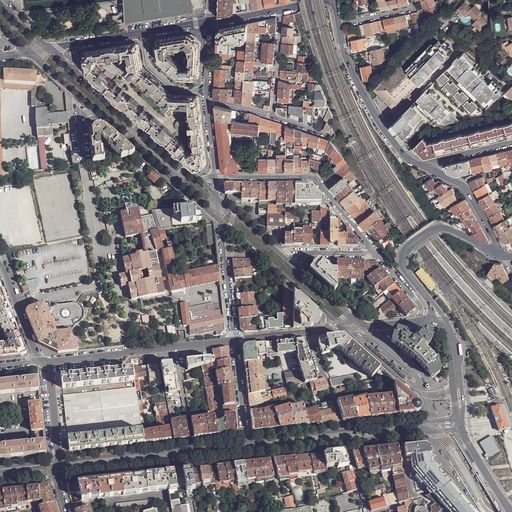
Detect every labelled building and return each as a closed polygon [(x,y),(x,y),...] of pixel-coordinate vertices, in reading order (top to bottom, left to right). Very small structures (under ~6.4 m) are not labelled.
[(11,0),(22,10),(21,0),(11,0)] [(123,0),(123,2),(122,3),(121,2),(121,3),(123,3),(124,12),(122,12),(121,12),(121,13),(122,13),(124,13),(124,23),(193,11),(191,0),(123,0)] [(263,0),(249,0),(250,2),(251,10),(254,9),(265,7),(263,0)] [(381,10),(391,8),(390,1),(386,2),(384,2),(383,0),(378,0),(379,3),(380,8),(381,10)] [(425,4),(426,8),(439,4),(440,4),(439,1),(435,2),(433,0),(424,0),(423,0),(425,4)] [(232,14),(234,1),(217,4),(217,10),(217,17),(232,14)] [(487,23),(480,16),(483,13),(474,5),(472,8),(465,1),(453,13),(460,20),(466,13),(467,13),(468,13),(473,18),(475,21),(468,28),(475,35),(487,23)] [(426,16),(427,16),(429,21),(432,18),(431,14),(436,12),(437,11),(437,9),(439,8),(439,7),(439,4),(426,8),(427,11),(426,12),(426,13),(425,13),(424,14),(425,15),(425,16),(426,16)] [(94,27),(113,23),(112,16),(108,16),(108,14),(107,12),(106,11),(105,10),(103,9),(101,8),(100,8),(87,10),(87,14),(92,13),(94,27)] [(414,13),(412,13),(415,25),(421,23),(418,12),(414,13)] [(45,28),(58,27),(57,14),(45,14),(45,28)] [(296,23),(293,15),(284,16),(284,22),(283,27),(293,27),(293,24),(290,24),(290,22),(296,23)] [(413,38),(405,15),(398,17),(393,18),(396,29),(403,27),(404,31),(406,31),(408,39),(407,39),(408,42),(413,38)] [(272,19),(268,20),(267,33),(272,33),(275,34),(276,18),(272,19)] [(388,19),(383,20),(386,31),(393,29),(396,29),(393,18),(388,19)] [(267,33),(268,20),(263,21),(259,21),(258,32),(267,33)] [(381,20),(364,24),(366,35),(383,31),(381,20)] [(256,32),(258,32),(259,21),(253,22),(248,23),(248,31),(256,32)] [(246,40),(246,39),(247,39),(248,31),(248,23),(238,25),(222,29),(218,34),(218,39),(217,49),(230,50),(230,42),(232,42),(234,45),(243,43),(243,40),(244,39),(245,41),(246,40)] [(283,31),(283,35),(293,36),(294,27),(293,27),(283,27),(283,31)] [(256,42),(256,32),(248,31),(247,39),(247,41),(256,42)] [(349,34),(347,34),(349,41),(356,39),(355,36),(357,36),(356,32),(349,34)] [(199,72),(200,67),(201,42),(191,34),(178,36),(162,39),(157,40),(156,41),(156,43),(156,45),(157,51),(156,51),(157,55),(158,60),(161,62),(176,75),(179,78),(184,78),(184,79),(188,79),(194,79),(196,79),(197,79),(198,78),(199,76),(199,72)] [(282,39),(282,44),(294,45),(295,36),(293,36),(283,35),(282,39)] [(368,41),(367,37),(356,39),(349,41),(350,46),(350,49),(353,48),(353,49),(357,48),(363,47),(366,46),(365,41),(368,41)] [(418,84),(419,85),(454,49),(450,45),(449,45),(447,47),(445,45),(444,46),(442,44),(438,40),(434,45),(428,51),(429,52),(418,63),(417,62),(408,72),(407,73),(399,65),(374,90),(382,98),(394,109),(418,84)] [(255,52),(256,42),(247,41),(246,51),(255,52)] [(507,41),(501,44),(503,48),(506,46),(511,56),(511,55),(511,42),(509,44),(507,41)] [(261,45),(263,45),(263,52),(262,62),(273,63),(273,61),(274,46),(275,43),(261,42),(261,45)] [(94,81),(105,91),(131,113),(158,137),(182,158),(195,170),(206,164),(202,125),(199,99),(198,98),(198,97),(196,96),(175,95),(175,96),(171,96),(165,90),(165,89),(155,80),(148,74),(148,75),(145,73),(141,69),(141,67),(141,66),(142,66),(140,55),(139,54),(138,48),(138,46),(137,45),(137,44),(136,44),(135,43),(105,48),(86,52),(85,52),(84,54),(84,56),(85,72),(87,75),(94,81)] [(406,70),(408,72),(417,62),(418,63),(429,52),(428,51),(434,45),(432,43),(406,70)] [(294,45),(282,44),(282,48),(281,53),(297,54),(297,45),(294,45)] [(384,55),(382,48),(378,49),(371,51),(371,55),(372,58),(384,55)] [(236,58),(228,57),(229,55),(234,56),(234,53),(231,53),(232,50),(230,50),(217,49),(217,53),(217,58),(221,59),(224,59),(236,60),(236,58)] [(246,51),(238,51),(237,60),(246,61),(246,51)] [(246,51),(246,61),(254,61),(255,52),(246,51)] [(423,93),(390,127),(403,143),(404,142),(406,139),(408,141),(429,120),(435,126),(480,114),(502,92),(499,89),(497,91),(489,83),(481,76),(470,65),(472,63),(466,58),(467,57),(463,53),(459,56),(458,55),(453,61),(454,62),(437,79),(433,83),(432,82),(422,92),(423,93)] [(385,62),(384,55),(372,58),(373,62),(374,64),(385,62)] [(308,72),(308,63),(309,64),(307,57),(298,56),(297,71),(299,72),(305,72),(308,72)] [(484,73),(467,57),(466,58),(472,63),(470,65),(481,76),(484,73)] [(245,70),(246,61),(237,60),(237,70),(245,70)] [(254,61),(246,61),(245,70),(253,71),(253,70),(273,71),(273,68),(273,63),(262,62),(254,61)] [(373,74),(371,65),(361,67),(362,76),(364,81),(369,80),(370,79),(370,76),(371,76),(371,75),(373,74)] [(236,77),(233,77),(233,75),(231,75),(231,73),(229,73),(229,69),(216,68),(215,73),(215,77),(228,78),(229,78),(230,79),(233,79),(234,79),(236,79),(244,80),(245,70),(237,70),(236,77)] [(253,71),(245,70),(244,80),(252,81),(253,71)] [(299,79),(299,75),(299,72),(297,71),(280,70),(280,74),(280,77),(283,78),(283,76),(286,76),(298,76),(297,79),(299,79)] [(4,71),(4,77),(0,77),(1,81),(36,84),(36,73),(4,71)] [(36,84),(36,87),(45,87),(45,83),(43,83),(41,81),(41,75),(40,73),(37,73),(36,73),(36,84)] [(321,91),(313,73),(311,73),(310,79),(310,78),(310,83),(309,84),(309,87),(309,90),(315,90),(321,91)] [(228,78),(215,77),(215,80),(214,85),(214,87),(225,88),(226,82),(228,82),(228,78)] [(244,90),(244,80),(236,79),(235,89),(244,90)] [(253,90),(253,81),(252,81),(244,80),(244,90),(252,90),(253,90)] [(492,80),(489,83),(497,91),(499,89),(500,88),(492,80)] [(279,81),(279,88),(295,89),(302,89),(302,85),(291,84),(291,85),(279,81)] [(235,89),(235,96),(232,96),(232,89),(225,88),(214,87),(214,93),(213,99),(219,100),(225,101),(238,102),(243,103),(244,90),(235,89)] [(278,101),(278,103),(289,104),(289,102),(294,102),(295,89),(279,88),(278,101)] [(251,106),(252,90),(244,90),(243,103),(251,106)] [(325,105),(325,100),(321,91),(315,90),(315,105),(325,105)] [(505,93),(503,95),(509,101),(511,98),(505,93)] [(68,124),(67,113),(48,115),(47,104),(36,105),(36,108),(36,120),(39,154),(42,171),(47,170),(44,141),(46,141),(46,137),(47,137),(50,137),(54,138),(52,125),(68,124)] [(216,112),(216,119),(228,120),(232,121),(233,110),(215,106),(216,112)] [(296,116),(303,119),(304,107),(300,107),(289,106),(289,113),(288,114),(296,116)] [(303,123),(307,124),(308,115),(313,115),(313,111),(314,111),(314,107),(314,106),(304,106),(304,107),(303,119),(303,123)] [(287,113),(287,111),(287,108),(277,108),(277,111),(277,112),(279,115),(288,118),(288,114),(289,113),(287,113)] [(330,122),(333,118),(329,109),(323,122),(322,122),(319,129),(324,130),(327,123),(327,124),(330,122)] [(261,118),(251,114),(250,123),(261,125),(261,118)] [(264,119),(261,118),(261,125),(261,131),(269,132),(269,120),(264,119)] [(228,120),(216,119),(222,172),(238,172),(237,159),(236,158),(234,158),(232,158),(228,120)] [(233,131),(234,121),(232,121),(228,120),(232,158),(234,158),(232,132),(255,135),(261,136),(261,134),(233,131)] [(273,122),(269,120),(269,132),(271,132),(270,144),(275,144),(274,150),(278,150),(278,143),(278,139),(278,135),(278,123),(273,122)] [(261,125),(250,123),(248,123),(234,121),(233,131),(261,134),(261,131),(261,125)] [(89,128),(93,162),(105,160),(105,159),(104,159),(103,149),(102,149),(101,147),(100,147),(100,138),(102,137),(104,139),(106,141),(105,143),(106,144),(108,142),(109,144),(109,145),(112,148),(115,152),(119,155),(121,156),(121,158),(131,156),(134,153),(128,147),(109,130),(100,123),(89,128)] [(332,128),(331,129),(327,124),(327,123),(324,130),(328,132),(332,133),(334,132),(332,128)] [(491,142),(508,137),(505,124),(498,126),(494,126),(494,127),(487,129),(491,142)] [(289,127),(286,126),(286,138),(295,140),(295,129),(289,127)] [(482,144),(491,142),(487,129),(481,130),(480,130),(476,131),(470,133),(473,146),(482,144)] [(465,148),(473,146),(470,133),(463,135),(463,134),(459,135),(459,136),(452,137),(455,150),(465,148)] [(313,135),(310,134),(310,135),(309,147),(318,147),(320,138),(313,135)] [(256,165),(256,168),(243,168),(243,172),(259,172),(260,158),(260,155),(261,136),(255,135),(254,147),(256,147),(256,153),(255,154),(254,165),(256,165)] [(453,151),(455,150),(452,137),(446,139),(445,138),(441,139),(441,140),(435,141),(438,154),(442,153),(453,151)] [(323,139),(320,138),(318,147),(327,150),(331,142),(323,139)] [(434,155),(438,154),(435,141),(427,143),(426,143),(427,142),(423,138),(414,147),(425,158),(434,155)] [(333,159),(340,153),(331,142),(327,150),(327,151),(333,159)] [(499,152),(497,153),(500,166),(510,163),(507,150),(499,152)] [(313,153),(310,152),(309,156),(309,161),(309,162),(315,164),(314,167),(316,167),(319,169),(320,166),(322,163),(324,158),(324,156),(317,154),(313,153)] [(336,172),(347,163),(340,153),(333,159),(338,165),(336,167),(323,178),(325,181),(336,172)] [(492,154),(489,155),(492,167),(493,166),(493,165),(496,164),(496,167),(500,166),(497,153),(492,154)] [(481,157),(484,169),(492,167),(489,155),(483,156),(481,157)] [(286,157),(277,157),(277,159),(277,172),(281,172),(286,172),(286,161),(286,157)] [(472,172),(484,169),(481,157),(474,158),(469,160),(472,171),(472,172)] [(269,158),(260,158),(259,172),(264,172),(268,172),(269,158)] [(277,159),(269,158),(268,172),(273,172),(277,172),(277,159)] [(131,159),(105,163),(106,168),(112,167),(116,167),(116,166),(132,164),(131,159)] [(446,165),(448,172),(455,175),(472,171),(469,160),(456,163),(446,165)] [(294,161),(286,161),(286,172),(290,172),(294,172),(294,161)] [(106,168),(105,163),(97,164),(96,166),(98,174),(102,174),(101,169),(106,168)] [(347,163),(336,172),(338,175),(342,172),(345,176),(347,175),(352,170),(347,163)] [(159,175),(154,170),(148,178),(154,184),(155,183),(158,185),(164,179),(159,175)] [(354,179),(357,177),(352,170),(347,175),(352,181),(354,179)] [(432,177),(425,181),(430,190),(433,188),(435,187),(442,182),(438,181),(435,183),(434,181),(433,178),(432,177)] [(472,188),(474,190),(484,184),(481,177),(477,178),(469,182),(472,188)] [(331,187),(339,181),(337,178),(335,180),(334,179),(328,184),(329,185),(331,187)] [(348,184),(343,178),(339,181),(331,187),(334,191),(336,194),(348,184)] [(435,187),(440,195),(451,188),(453,187),(447,185),(442,182),(435,187)] [(227,194),(241,194),(242,184),(224,184),(224,189),(225,194),(227,194)] [(241,200),(250,200),(251,184),(246,184),(242,184),(241,194),(241,200)] [(250,200),(259,200),(259,184),(254,184),(251,184),(250,200)] [(259,202),(268,202),(268,184),(266,184),(261,184),(259,184),(259,200),(259,202)] [(268,202),(276,202),(276,184),(271,184),(268,184),(268,202)] [(276,206),(285,206),(285,185),(281,185),(276,184),(276,202),(276,206)] [(285,206),(294,206),(294,196),(294,184),(288,185),(285,185),(285,206)] [(294,211),(294,214),(303,214),(312,214),(312,212),(312,185),(311,185),(301,185),(294,184),(294,196),(294,206),(294,211)] [(354,190),(349,184),(348,184),(336,194),(339,198),(341,200),(354,190)] [(363,194),(367,191),(362,184),(359,186),(357,188),(363,194)] [(484,184),(474,190),(478,197),(479,199),(490,193),(484,184)] [(316,190),(312,185),(312,212),(321,212),(321,196),(316,190)] [(131,201),(128,186),(121,188),(124,202),(131,201)] [(458,202),(456,200),(455,197),(453,193),(454,192),(451,188),(440,195),(438,196),(437,197),(444,207),(451,203),(453,205),(458,202)] [(359,197),(354,190),(341,200),(344,204),(347,207),(359,197)] [(495,202),(490,193),(479,199),(482,205),(484,208),(495,202)] [(367,201),(362,195),(359,197),(347,207),(348,209),(360,223),(375,211),(367,201)] [(321,196),(321,212),(321,219),(330,219),(330,213),(330,210),(326,210),(326,205),(326,201),(321,196)] [(375,211),(379,207),(372,197),(367,201),(375,211)] [(458,202),(453,205),(451,206),(454,211),(456,215),(458,213),(460,212),(462,211),(469,207),(464,199),(458,202)] [(500,210),(495,202),(484,208),(487,214),(489,217),(500,210)] [(268,213),(276,214),(276,210),(276,206),(268,205),(268,212),(268,213)] [(194,206),(177,208),(178,218),(183,223),(201,221),(200,214),(197,214),(197,210),(195,211),(194,206)] [(381,218),(385,215),(385,214),(380,207),(379,207),(375,211),(381,218)] [(464,214),(466,218),(473,214),(469,207),(462,211),(464,214)] [(178,218),(177,208),(173,209),(174,217),(176,217),(176,218),(181,223),(183,223),(178,218)] [(158,229),(153,214),(140,217),(139,209),(120,213),(125,237),(141,234),(142,241),(142,242),(143,245),(145,252),(144,253),(145,254),(155,252),(155,250),(156,249),(157,250),(164,247),(161,240),(167,238),(167,235),(166,235),(165,228),(158,229)] [(505,219),(500,210),(489,217),(492,223),(494,225),(505,219)] [(381,218),(375,211),(360,223),(363,227),(366,230),(370,227),(381,218)] [(285,233),(285,222),(285,219),(285,214),(276,214),(268,213),(268,215),(267,226),(280,227),(280,233),(280,244),(282,245),(285,245),(285,233)] [(336,243),(338,243),(338,234),(338,229),(338,223),(330,213),(330,219),(329,222),(329,223),(329,225),(329,231),(329,243),(336,243)] [(467,227),(470,225),(477,221),(473,214),(466,218),(464,220),(463,220),(461,221),(462,223),(463,224),(465,223),(467,227)] [(347,229),(347,227),(342,221),(338,216),(338,223),(338,229),(347,229)] [(389,230),(393,227),(388,222),(386,224),(381,218),(370,227),(381,241),(388,236),(387,234),(386,233),(389,230)] [(509,227),(505,219),(494,225),(497,231),(498,233),(509,227)] [(475,232),(482,229),(477,221),(470,225),(472,229),(475,232)] [(216,244),(214,224),(206,225),(208,245),(216,244)] [(511,228),(511,226),(509,227),(498,233),(503,241),(504,243),(511,241),(511,228)] [(354,235),(347,227),(347,229),(347,234),(347,246),(354,246),(361,246),(362,245),(355,236),(351,236),(351,235),(354,235)] [(307,246),(312,246),(312,228),(303,228),(303,232),(303,246),(307,246)] [(489,242),(482,229),(475,232),(471,234),(480,239),(488,243),(489,242)] [(329,243),(329,231),(321,231),(321,246),(326,246),(329,246),(329,243)] [(303,246),(303,232),(294,232),(294,233),(294,235),(294,246),(299,246),(303,246)] [(289,246),(294,246),(294,235),(294,233),(285,233),(285,245),(289,246)] [(342,246),(347,246),(347,234),(338,234),(338,243),(338,246),(342,246)] [(168,273),(168,276),(168,277),(169,280),(171,292),(218,282),(218,284),(221,284),(219,266),(175,274),(174,271),(174,268),(173,268),(173,264),(176,264),(171,241),(167,242),(168,246),(169,249),(162,250),(166,266),(167,268),(168,273)] [(145,254),(142,255),(142,253),(136,254),(137,256),(131,257),(130,254),(124,255),(125,258),(123,259),(126,274),(119,275),(121,287),(129,285),(132,300),(165,293),(162,281),(162,279),(156,252),(155,252),(145,254)] [(233,265),(234,270),(250,269),(249,260),(246,260),(232,260),(233,265)] [(324,283),(334,292),(336,289),(337,279),(337,270),(331,270),(320,260),(317,260),(309,270),(324,283)] [(343,261),(337,261),(337,265),(337,270),(337,279),(337,278),(351,277),(352,261),(343,261)] [(364,280),(364,261),(356,261),(352,261),(351,277),(351,279),(358,280),(358,284),(364,284),(364,280)] [(367,278),(381,269),(378,264),(375,261),(368,261),(364,261),(364,280),(367,278)] [(494,262),(489,271),(494,277),(498,275),(500,274),(501,275),(502,277),(501,277),(503,281),(509,277),(507,273),(501,263),(498,263),(494,262)] [(250,269),(234,270),(234,275),(235,278),(250,277),(251,277),(250,269)] [(385,273),(381,269),(367,278),(374,287),(389,277),(385,273)] [(421,269),(414,274),(428,291),(435,286),(421,269)] [(395,284),(389,277),(374,287),(377,291),(376,292),(380,296),(383,293),(395,284)] [(395,286),(395,284),(383,293),(390,301),(401,292),(395,286)] [(0,359),(22,357),(22,356),(24,355),(27,351),(24,344),(14,319),(4,296),(0,285),(0,359)] [(256,307),(254,292),(236,294),(237,298),(239,300),(241,299),(242,307),(242,309),(256,307)] [(390,301),(375,314),(379,320),(387,319),(386,317),(398,307),(407,300),(404,296),(401,292),(390,301)] [(294,293),(294,298),(294,305),(294,315),(294,327),(304,326),(313,326),(321,316),(307,304),(294,293)] [(410,304),(407,300),(398,307),(401,310),(406,317),(415,310),(410,304)] [(54,307),(51,307),(49,302),(47,302),(45,302),(43,302),(25,310),(40,344),(58,353),(62,353),(77,351),(79,349),(78,340),(77,340),(74,337),(72,330),(76,324),(78,323),(80,322),(81,322),(82,320),(83,319),(84,318),(84,316),(84,315),(85,313),(84,312),(84,309),(83,307),(82,306),(81,305),(80,304),(78,303),(75,302),(72,302),(60,304),(58,304),(55,303),(54,307)] [(190,329),(202,327),(204,333),(214,331),(213,325),(221,324),(221,328),(226,327),(225,323),(224,317),(224,316),(190,323),(189,303),(188,303),(182,304),(181,304),(182,309),(182,310),(183,314),(183,315),(183,320),(184,320),(184,325),(184,326),(190,325),(190,329)] [(294,305),(283,304),(283,314),(294,315),(294,305)] [(258,317),(257,307),(256,307),(242,309),(238,309),(239,317),(239,319),(252,318),(258,317)] [(401,310),(398,307),(386,317),(387,319),(390,319),(401,310)] [(283,314),(280,314),(258,317),(259,323),(259,324),(259,326),(260,331),(272,330),(283,329),(283,314)] [(252,321),(252,318),(239,319),(240,324),(240,326),(253,325),(252,321)] [(168,326),(160,327),(161,336),(169,335),(168,326)] [(414,337),(406,332),(400,330),(399,332),(396,331),(392,343),(397,345),(404,349),(407,352),(410,354),(417,360),(422,364),(424,366),(428,372),(432,377),(439,372),(437,358),(425,347),(432,337),(430,336),(432,334),(425,328),(424,330),(422,328),(414,337)] [(325,337),(328,349),(338,348),(342,352),(351,342),(343,335),(339,335),(325,337)] [(321,350),(322,354),(329,353),(328,349),(325,337),(321,337),(318,342),(321,350)] [(311,361),(304,339),(299,340),(296,340),(297,352),(296,352),(300,364),(311,361)] [(297,352),(296,340),(286,341),(276,342),(277,354),(296,352),(297,352)] [(274,356),(278,356),(277,354),(276,342),(270,342),(265,343),(266,355),(274,355),(274,356)] [(359,350),(351,342),(342,352),(371,378),(377,372),(382,377),(385,373),(376,364),(359,350)] [(266,355),(265,343),(247,345),(243,350),(243,356),(244,362),(261,361),(267,360),(267,357),(266,355)] [(216,350),(212,351),(214,359),(214,363),(229,360),(229,354),(228,347),(216,350)] [(201,366),(214,363),(214,359),(207,360),(192,361),(186,362),(187,370),(201,366)] [(230,364),(229,360),(214,363),(215,368),(216,372),(216,373),(230,370),(230,364)] [(248,391),(248,395),(258,393),(265,392),(263,380),(262,370),(261,361),(244,362),(245,367),(246,378),(248,391)] [(302,383),(309,382),(310,382),(313,381),(317,380),(311,361),(300,364),(299,365),(301,369),(297,370),(302,383)] [(176,375),(174,375),(173,371),(171,363),(161,365),(166,394),(177,392),(175,381),(174,379),(177,379),(176,375)] [(201,366),(204,376),(216,374),(216,373),(216,372),(213,373),(212,370),(215,368),(214,363),(201,366)] [(162,384),(161,379),(158,365),(153,365),(147,366),(149,376),(150,381),(150,383),(151,386),(162,384)] [(149,383),(150,383),(150,381),(149,376),(147,366),(144,366),(142,367),(142,369),(138,370),(139,378),(148,376),(149,383)] [(135,379),(139,378),(138,370),(142,369),(142,367),(139,367),(135,367),(133,368),(135,379)] [(63,388),(135,380),(135,379),(133,368),(125,368),(106,370),(88,372),(69,374),(61,375),(63,388)] [(231,377),(230,370),(216,373),(216,374),(218,386),(222,386),(232,385),(231,377)] [(287,387),(297,385),(300,384),(302,383),(297,370),(285,373),(287,387)] [(187,378),(187,380),(198,378),(197,372),(186,375),(187,378)] [(347,384),(350,383),(358,381),(357,374),(330,379),(332,387),(339,385),(343,385),(347,384)] [(204,377),(206,389),(217,386),(215,376),(204,377)] [(39,390),(38,378),(0,381),(0,394),(31,391),(39,390)] [(325,378),(317,380),(313,381),(316,391),(328,388),(325,378)] [(414,398),(395,382),(394,383),(396,395),(398,415),(415,413),(417,412),(418,412),(419,411),(420,410),(420,409),(421,408),(421,406),(420,404),(420,403),(419,403),(414,398)] [(341,392),(349,390),(347,384),(343,385),(339,385),(340,388),(341,392)] [(233,395),(232,385),(222,386),(224,406),(234,405),(233,395)] [(206,389),(208,401),(219,398),(217,386),(206,389)] [(63,395),(68,438),(69,451),(78,450),(98,448),(120,445),(141,443),(144,443),(143,433),(142,430),(141,420),(141,416),(139,405),(138,401),(138,397),(136,387),(63,395)] [(271,401),(287,398),(284,388),(272,390),(274,397),(260,401),(258,393),(248,395),(249,403),(249,406),(261,403),(271,401)] [(488,390),(492,399),(497,397),(493,388),(488,390)] [(333,404),(332,403),(322,405),(319,395),(318,393),(317,394),(313,395),(313,397),(315,404),(316,408),(317,410),(333,407),(333,404)] [(386,416),(398,415),(396,395),(381,396),(384,416),(386,416)] [(373,417),(384,416),(381,396),(366,398),(371,418),(373,417)] [(219,398),(208,401),(205,401),(207,412),(210,412),(211,412),(213,411),(223,408),(223,406),(221,398),(219,398)] [(365,418),(371,418),(366,398),(352,402),(357,419),(365,418)] [(349,420),(357,419),(352,402),(351,399),(337,401),(343,420),(349,420)] [(43,430),(40,402),(29,403),(32,431),(43,430)] [(301,425),(308,424),(304,411),(302,404),(290,408),(294,426),(301,425)] [(499,431),(500,430),(508,428),(508,427),(506,420),(505,417),(503,413),(501,405),(500,404),(495,406),(491,407),(494,416),(495,420),(496,423),(499,431)] [(505,404),(501,405),(503,413),(505,417),(506,420),(508,427),(511,425),(511,424),(509,416),(505,404)] [(156,412),(157,417),(159,416),(167,414),(166,407),(166,405),(155,407),(154,408),(154,410),(156,412)] [(288,426),(294,426),(290,408),(289,405),(274,409),(279,427),(288,426)] [(275,428),(279,427),(274,409),(273,406),(263,410),(269,428),(275,428)] [(333,407),(317,410),(320,423),(329,422),(338,421),(333,407)] [(320,423),(317,410),(316,408),(304,411),(308,424),(314,423),(320,423)] [(261,429),(269,428),(263,410),(250,411),(252,430),(261,429)] [(236,419),(235,413),(224,415),(224,416),(228,434),(234,433),(238,433),(236,419)] [(167,414),(159,416),(161,425),(169,423),(168,419),(167,414)] [(223,434),(228,434),(224,416),(215,418),(218,435),(223,434)] [(204,436),(210,435),(207,419),(207,417),(191,420),(194,437),(204,436)] [(189,438),(185,418),(171,421),(174,439),(182,439),(189,438)] [(214,435),(218,435),(215,418),(214,418),(207,419),(210,435),(214,435)] [(172,440),(170,428),(143,433),(144,443),(153,442),(165,440),(172,440)] [(481,442),(480,443),(487,454),(486,455),(485,455),(486,458),(489,456),(489,458),(501,451),(491,435),(485,439),(483,440),(481,442)] [(45,441),(0,446),(0,458),(32,455),(46,453),(45,441)] [(403,445),(405,456),(409,456),(431,454),(430,446),(424,443),(411,445),(403,445)] [(391,468),(401,466),(397,446),(390,447),(386,447),(391,468)] [(380,469),(380,470),(391,468),(386,447),(380,448),(375,449),(380,469)] [(367,449),(362,450),(368,467),(369,470),(380,469),(375,449),(367,449)] [(352,451),(358,469),(361,468),(368,467),(362,450),(356,451),(352,451)] [(343,452),(330,453),(323,454),(325,467),(332,467),(337,466),(337,468),(344,467),(343,463),(346,462),(343,452)] [(325,467),(323,454),(315,455),(310,456),(313,473),(324,471),(326,471),(325,467)] [(426,489),(431,494),(434,497),(448,511),(475,511),(449,483),(433,462),(431,454),(409,456),(412,471),(416,475),(422,482),(426,489)] [(313,473),(310,456),(300,457),(294,457),(297,475),(313,473)] [(287,458),(283,459),(288,477),(297,475),(294,457),(287,458)] [(288,477),(283,459),(277,459),(273,460),(279,479),(288,478),(288,477)] [(273,478),(269,460),(259,461),(252,462),(255,480),(256,481),(273,478)] [(255,480),(252,462),(247,463),(243,463),(247,481),(255,480)] [(247,481),(243,463),(236,464),(233,464),(236,482),(237,484),(247,482),(247,481)] [(227,465),(225,465),(228,482),(236,482),(233,464),(227,465)] [(228,482),(225,465),(219,466),(216,466),(219,483),(228,482)] [(212,467),(208,467),(211,482),(211,484),(216,484),(219,483),(216,466),(212,467)] [(405,501),(408,500),(401,466),(391,468),(391,470),(396,492),(398,499),(399,503),(405,501)] [(203,468),(199,468),(202,483),(211,482),(208,467),(203,468)] [(193,469),(191,469),(193,484),(198,484),(202,483),(199,468),(193,469)] [(193,484),(191,469),(185,470),(182,470),(185,486),(186,490),(194,489),(193,484)] [(176,470),(173,471),(177,487),(185,486),(182,470),(176,470)] [(357,480),(353,470),(349,471),(342,473),(342,474),(344,480),(345,483),(353,481),(357,480)] [(177,487),(173,471),(167,471),(165,472),(168,488),(171,507),(172,511),(189,511),(187,499),(187,498),(185,499),(179,500),(177,487)] [(145,474),(147,490),(168,488),(165,472),(152,473),(145,474)] [(121,477),(123,493),(123,494),(124,494),(124,493),(140,492),(141,492),(141,491),(147,491),(147,490),(145,474),(130,476),(121,477)] [(97,479),(99,496),(110,495),(110,496),(111,496),(111,495),(123,493),(121,477),(104,478),(97,479)] [(99,496),(97,479),(87,480),(77,482),(80,495),(81,499),(83,499),(86,496),(87,496),(88,497),(90,497),(89,496),(97,495),(98,497),(99,496)] [(355,485),(353,481),(345,483),(347,492),(356,489),(355,485)] [(67,483),(69,494),(76,493),(77,495),(80,495),(77,482),(74,482),(67,483)] [(43,505),(53,503),(48,486),(48,485),(43,485),(38,486),(39,501),(42,500),(43,505)] [(39,501),(38,486),(30,487),(26,487),(28,502),(39,501)] [(19,488),(15,489),(17,503),(28,502),(26,487),(19,488)] [(293,490),(298,503),(304,500),(300,488),(293,490)] [(7,489),(3,490),(5,508),(17,507),(17,506),(17,503),(15,489),(7,489)] [(398,499),(396,492),(387,494),(387,497),(389,502),(398,499)] [(284,498),(287,510),(284,511),(276,511),(297,511),(297,510),(296,505),(293,495),(286,497),(284,497),(284,498)] [(448,511),(434,497),(429,501),(424,497),(412,500),(412,499),(405,501),(406,506),(407,510),(408,510),(410,510),(410,511),(409,511),(448,511)] [(371,511),(386,507),(383,498),(368,502),(371,511)] [(120,503),(116,503),(117,511),(122,511),(162,506),(161,499),(157,499),(153,499),(150,499),(150,500),(146,500),(142,500),(142,501),(138,501),(134,501),(134,502),(131,502),(127,502),(123,502),(123,503),(120,503)] [(83,508),(82,501),(81,501),(72,504),(74,511),(83,508)] [(56,511),(53,503),(43,505),(40,506),(39,506),(41,511),(56,511)]
